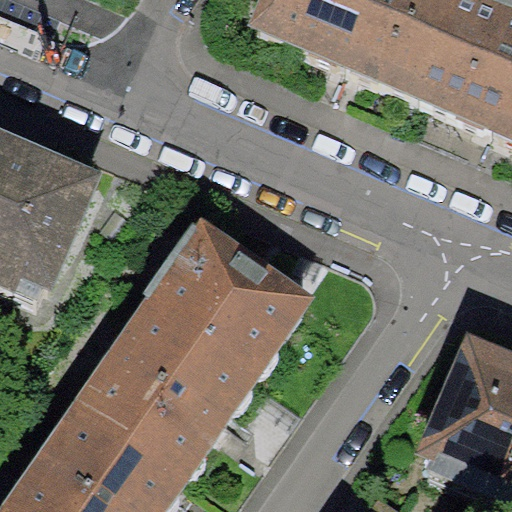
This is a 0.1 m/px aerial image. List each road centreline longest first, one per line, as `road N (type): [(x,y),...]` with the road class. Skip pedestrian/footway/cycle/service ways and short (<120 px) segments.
road 1 (residential): [(110,88),(467,253)]
road 2 (residential): [(467,253),(287,511)]
